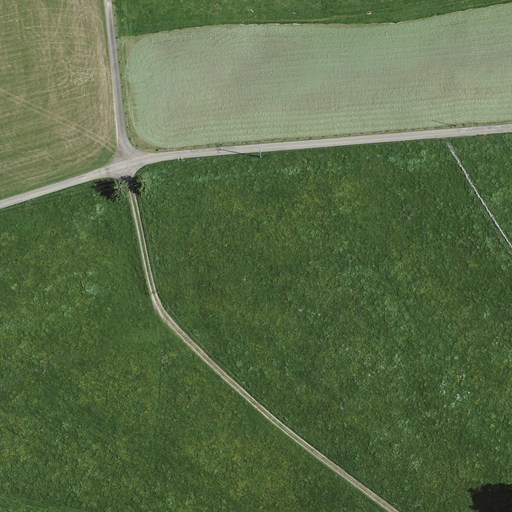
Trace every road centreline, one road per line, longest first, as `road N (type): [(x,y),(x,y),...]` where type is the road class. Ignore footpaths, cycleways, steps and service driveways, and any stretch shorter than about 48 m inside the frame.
road 1 (track): [(108,0),(119,118),(163,311),(265,411),(398,511)]
road 2 (unclassified): [(511,128),(127,163),(0,204)]
